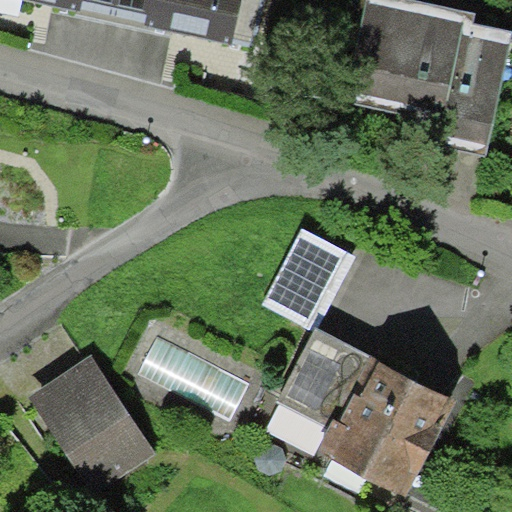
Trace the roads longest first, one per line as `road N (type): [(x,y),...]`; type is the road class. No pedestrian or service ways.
road 1 (residential): [(511,254),(459,226),(238,149)]
road 2 (residential): [(238,149),(0,316)]
road 3 (residential): [(238,149),(0,71)]
